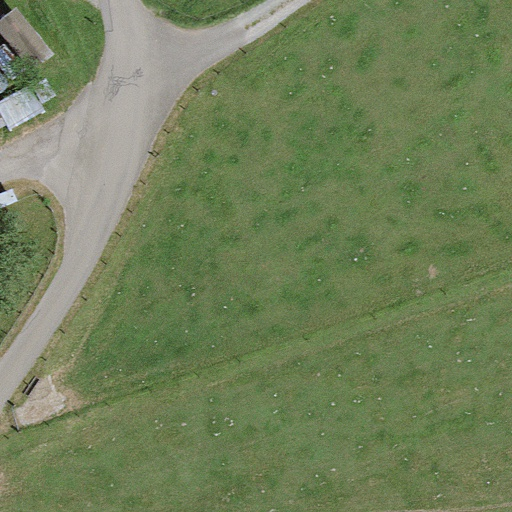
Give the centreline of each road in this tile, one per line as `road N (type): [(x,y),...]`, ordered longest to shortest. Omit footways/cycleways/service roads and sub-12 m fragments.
road 1 (track): [(103,0),(147,82),(89,252),(0,376)]
road 2 (track): [(147,82),(266,0)]
